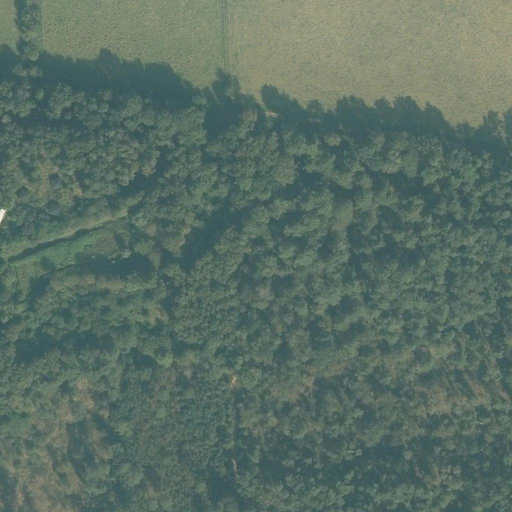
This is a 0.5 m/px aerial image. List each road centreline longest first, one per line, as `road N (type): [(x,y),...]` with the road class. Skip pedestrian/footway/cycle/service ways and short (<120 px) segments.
road 1 (track): [(229,114),(511,160)]
road 2 (track): [(0,258),(125,213),(229,114)]
road 3 (track): [(0,76),(229,114)]
